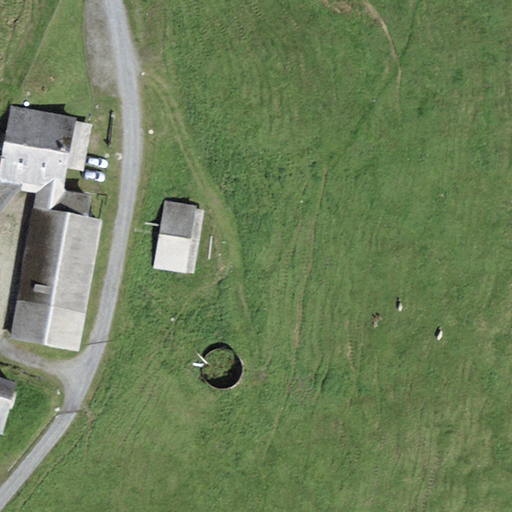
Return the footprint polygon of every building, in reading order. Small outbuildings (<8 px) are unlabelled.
[(76,117),(10,106),(0,164),(0,180),(0,181),(0,210),(22,183),(64,190),(68,168),(75,122),(76,117)] [(91,124),(75,122),(68,168),(83,172),(91,124)] [(64,190),(22,183),(21,191),(34,193),(9,339),(78,351),(100,222),(86,220),(90,195),(64,190)] [(196,206),(164,201),(153,269),(185,274),(196,206)] [(16,381),(0,377),(0,435),(2,435),(16,381)]
